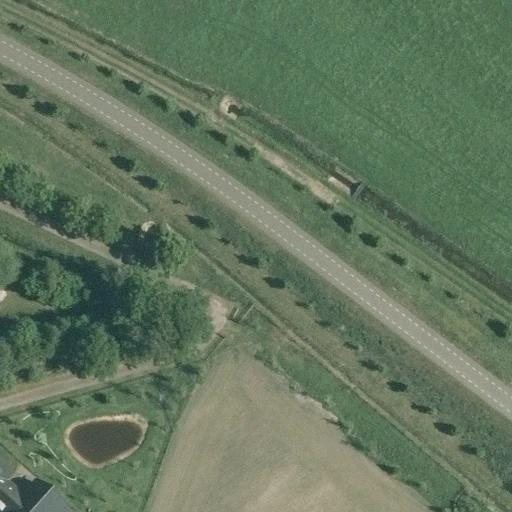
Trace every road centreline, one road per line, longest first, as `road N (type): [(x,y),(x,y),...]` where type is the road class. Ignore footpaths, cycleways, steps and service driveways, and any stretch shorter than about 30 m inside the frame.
road 1 (unclassified): [(0,46),(192,163),(511,403)]
road 2 (unclassified): [(0,204),(204,303),(209,322),(190,352),(0,409)]
